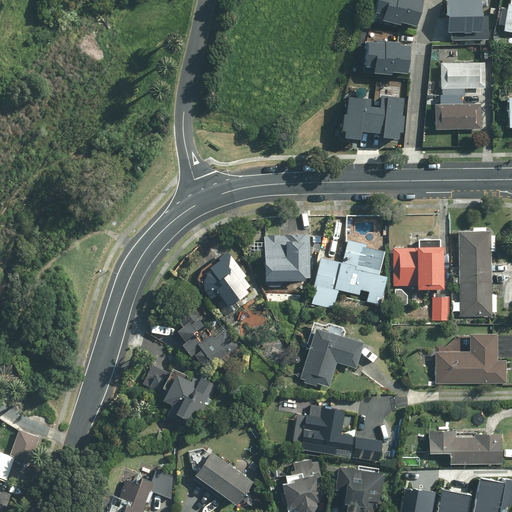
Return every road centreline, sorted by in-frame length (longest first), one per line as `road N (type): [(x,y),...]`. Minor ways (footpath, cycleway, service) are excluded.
road 1 (secondary): [(198,202),(145,249),(126,285),(49,511)]
road 2 (secondary): [(406,180),(268,183),(198,202)]
road 3 (residential): [(198,202),(187,107),(208,0)]
road 4 (residential): [(406,180),(432,0)]
